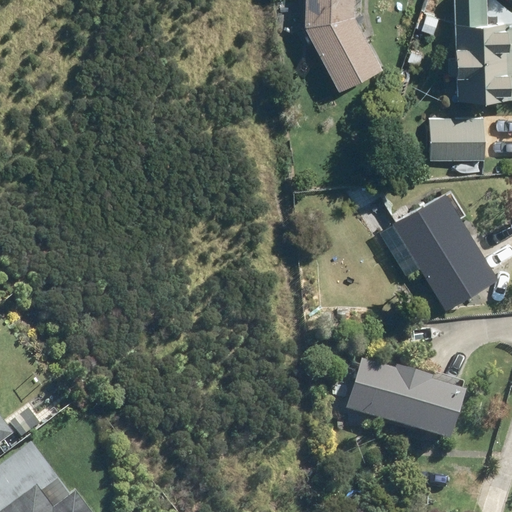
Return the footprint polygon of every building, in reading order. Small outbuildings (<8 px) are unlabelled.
[(378,64),(349,12),(348,0),(302,0),(302,25),(337,87),(378,64)] [(426,13),(421,28),(431,31),(436,17),(426,13)] [(511,18),(452,21),(455,98),(511,95),(511,18)] [(421,53),(409,49),(405,60),(417,64),(421,53)] [(429,158),(482,158),(482,117),(429,117),(429,158)] [(332,163),(322,163),(321,175),(332,175),(332,163)] [(440,188),(388,220),(440,305),(492,273),(440,188)] [(339,242),(314,250),(329,298),(354,289),(339,242)] [(358,360),(342,409),(442,440),(458,391),(424,380),(425,376),(390,365),(388,369),(358,360)] [(11,419),(7,422),(18,437),(36,423),(25,409),(16,415),(21,421),(16,425),(11,419)] [(0,511),(85,511),(70,491),(64,495),(52,480),(36,492),(32,486),(0,509),(0,511)]
